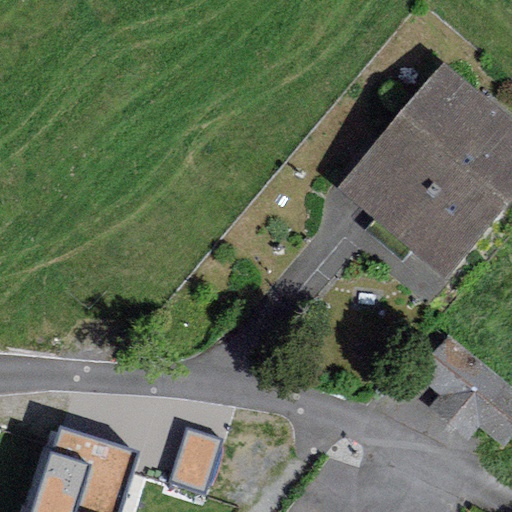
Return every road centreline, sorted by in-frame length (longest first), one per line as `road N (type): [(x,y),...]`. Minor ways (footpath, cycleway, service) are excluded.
road 1 (residential): [(335,413),(154,378),(0,379)]
road 2 (residential): [(508,511),(335,413)]
